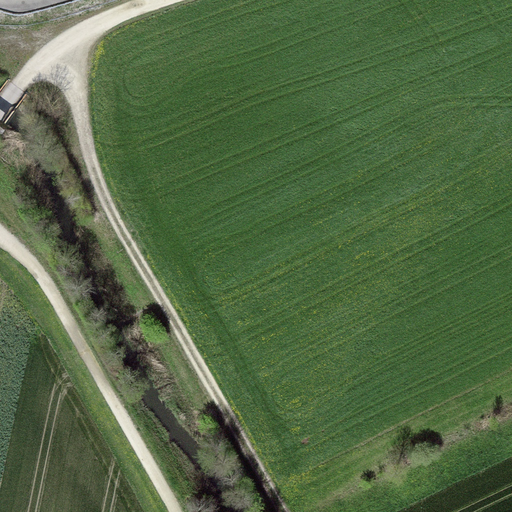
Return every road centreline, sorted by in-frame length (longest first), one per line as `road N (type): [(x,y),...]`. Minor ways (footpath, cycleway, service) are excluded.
road 1 (track): [(282,511),(119,225),(89,152),(75,45),(97,23),(158,0)]
road 2 (track): [(174,511),(40,274),(0,235)]
